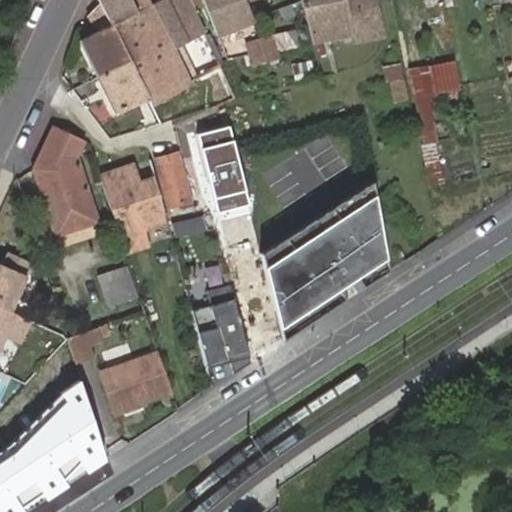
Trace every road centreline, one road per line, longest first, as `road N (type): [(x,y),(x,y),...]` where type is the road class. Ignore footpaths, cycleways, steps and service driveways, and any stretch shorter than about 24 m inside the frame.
road 1 (tertiary): [(87,511),(511,234)]
road 2 (tertiary): [(0,135),(64,0)]
road 3 (unknown): [(118,491),(82,374)]
